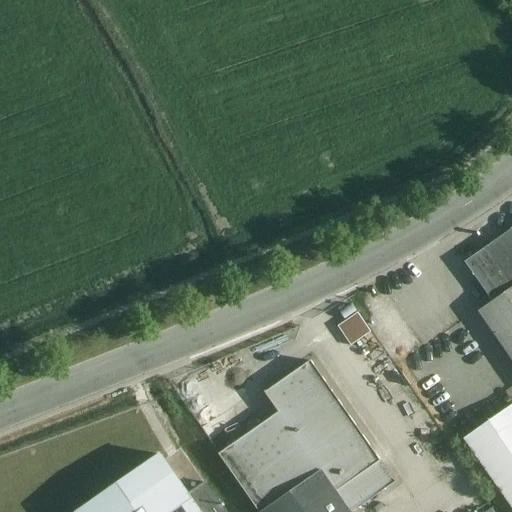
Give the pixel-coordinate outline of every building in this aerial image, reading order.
[(511,234),(465,266),(493,302),(477,312),(511,358),(511,234)] [(357,511),(397,485),(311,360),(262,394),(275,414),(220,452),(260,511),(357,511)] [(511,511),(511,407),(462,442),(511,511)] [(219,511),(180,455),(96,511),(219,511)] [(0,511),(43,511),(32,484),(0,497),(0,511)]
